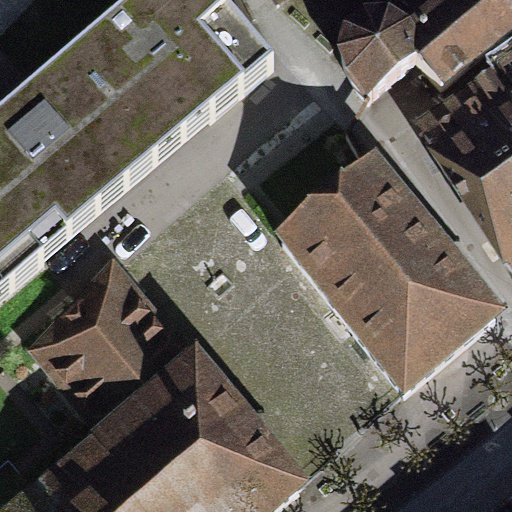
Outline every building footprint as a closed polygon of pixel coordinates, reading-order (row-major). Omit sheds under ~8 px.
[(167,0),(0,139),(0,320),(272,94),(193,0),(167,0)] [(511,33),(511,0),(427,0),(404,19),(453,81),(511,33)] [(381,8),(358,9),(338,22),(327,42),(328,65),(340,85),(361,96),(384,95),(404,83),(415,62),(414,39),(402,19),(381,8)] [(511,94),(434,156),(511,267),(511,94)] [(292,261),(413,416),(511,340),(391,185),(292,261)] [(43,511),(308,511),(115,280),(17,361),(103,463),(43,511)]
